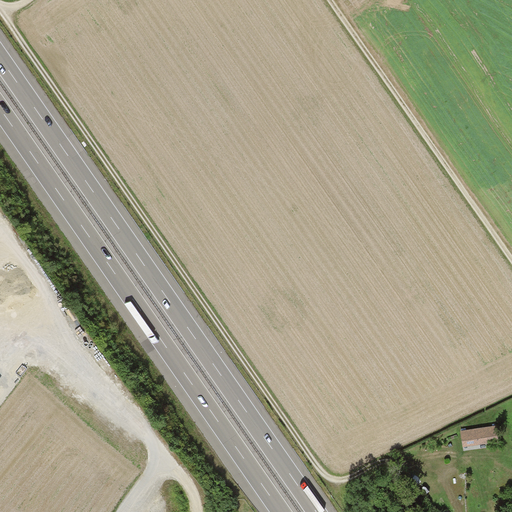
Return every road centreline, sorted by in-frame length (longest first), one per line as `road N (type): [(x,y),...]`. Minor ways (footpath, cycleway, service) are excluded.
road 1 (track): [(437,476),(411,469),(335,482),(316,469),(3,15)]
road 2 (motorway): [(317,511),(0,56)]
road 3 (motorway): [(0,108),(280,511)]
road 4 (track): [(511,262),(327,0)]
